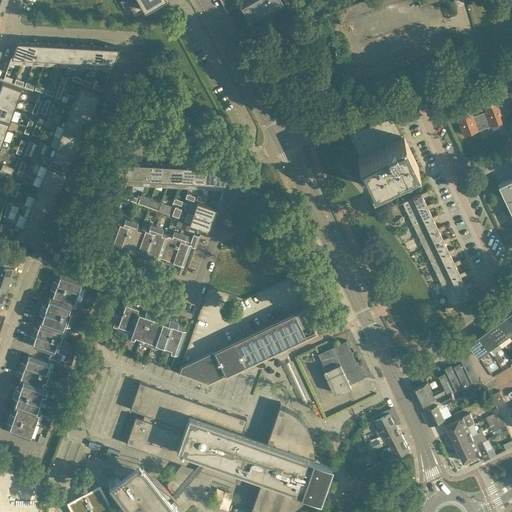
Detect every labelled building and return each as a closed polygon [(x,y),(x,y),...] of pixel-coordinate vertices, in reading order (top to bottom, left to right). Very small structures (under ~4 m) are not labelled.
[(118,0),(126,12),(136,5),(140,3),(145,0),(118,0)] [(250,0),(241,6),(249,21),(258,16),(283,1),(282,0),(250,0)] [(17,40),(10,59),(21,63),(29,39),(26,38),(25,40),(17,40)] [(32,64),(41,40),(37,38),(36,41),(29,40),(30,39),(29,39),(21,63),(22,60),(32,63),(32,64)] [(41,40),(32,64),(34,60),(43,64),(52,40),(48,39),(47,41),(41,41),(41,40)] [(52,40),(43,64),(44,64),(45,61),(54,64),(54,65),(55,65),(63,41),(59,40),(59,42),(52,42),(52,40)] [(63,41),(55,65),(56,62),(66,65),(65,65),(66,65),(74,42),(71,40),(70,43),(63,42),(63,41)] [(74,42),(66,65),(67,62),(77,66),(86,42),(82,41),(81,43),(74,43),(75,42),(74,42)] [(88,66),(97,43),(93,42),(92,44),(86,43),(86,42),(77,66),(79,63),(88,66)] [(97,43),(88,66),(88,67),(89,67),(90,64),(99,67),(100,67),(108,44),(104,42),(104,44),(97,44),(97,43)] [(108,44),(100,67),(101,64),(111,68),(119,45),(108,45),(108,44)] [(482,100),(478,102),(476,98),(475,97),(473,98),(472,98),(471,100),(472,104),(469,105),(469,104),(455,109),(464,134),(478,129),(490,124),(491,125),(505,120),(500,105),(511,100),(511,78),(486,87),(489,97),(482,100)] [(2,81),(0,87),(0,92),(18,99),(21,88),(2,81)] [(81,87),(76,97),(95,105),(100,94),(81,87)] [(0,92),(0,103),(14,109),(18,99),(0,92)] [(71,95),(67,104),(91,115),(95,105),(76,97),(71,95)] [(14,109),(0,103),(0,115),(10,119),(14,109)] [(91,115),(67,104),(64,109),(61,114),(87,125),(91,115)] [(87,125),(61,114),(68,117),(64,127),(83,135),(87,125)] [(0,115),(0,127),(7,129),(10,119),(0,115)] [(404,134),(401,135),(392,117),(349,132),(359,155),(357,156),(372,187),(418,165),(404,134)] [(79,145),(83,135),(64,127),(60,137),(79,145)] [(506,129),(501,131),(504,140),(511,136),(511,130),(511,128),(511,127),(506,129)] [(10,140),(14,131),(8,129),(4,138),(10,140)] [(79,145),(60,137),(56,147),(74,155),(79,145)] [(70,164),(74,155),(56,147),(49,144),(45,154),(51,156),(51,157),(70,164)] [(66,174),(70,164),(51,157),(47,167),(66,174)] [(118,160),(113,174),(111,179),(122,183),(121,183),(122,183),(130,159),(127,158),(126,160),(118,160)] [(130,159),(122,183),(123,180),(133,183),(133,184),(142,160),(138,159),(137,161),(130,161),(131,159),(130,159)] [(144,184),(153,160),(149,159),(148,161),(142,161),(142,160),(133,184),(134,181),(144,184)] [(153,160),(144,184),(145,184),(146,181),(155,185),(156,185),(164,161),(160,160),(160,162),(153,162),(153,161),(153,160)] [(167,186),(175,162),(172,160),(171,163),(164,162),(164,161),(156,185),(157,182),(166,185),(167,186)] [(178,186),(187,162),(183,161),(182,163),(175,163),(176,162),(175,162),(167,186),(168,182),(178,186)] [(189,187),(198,163),(194,162),(193,164),(186,164),(187,163),(187,162),(178,186),(179,183),(189,187)] [(209,164),(205,162),(204,165),(198,164),(198,163),(189,187),(190,187),(191,184),(200,187),(200,188),(209,164)] [(3,163),(1,169),(12,173),(14,167),(3,163)] [(212,188),(220,164),(217,163),(216,165),(209,165),(209,164),(200,188),(201,188),(202,184),(211,188),(212,188)] [(62,184),(66,174),(47,167),(40,164),(36,174),(43,177),(62,184)] [(220,164),(212,188),(213,185),(223,189),(231,166),(220,166),(221,165),(220,164)] [(62,184),(43,177),(39,186),(58,194),(62,184)] [(511,177),(498,184),(511,212),(511,177)] [(39,186),(34,198),(53,206),(58,194),(39,186)] [(403,202),(408,213),(426,204),(424,199),(423,196),(429,193),(427,189),(421,192),(412,196),(402,201),(399,203),(403,202)] [(150,201),(151,197),(141,193),(138,202),(148,206),(150,201)] [(34,198),(31,206),(49,214),(53,206),(34,198)] [(104,200),(99,212),(105,214),(96,241),(101,243),(103,237),(118,242),(116,246),(125,249),(126,245),(134,248),(135,245),(143,248),(141,252),(150,255),(151,251),(166,256),(165,260),(174,263),(175,260),(183,262),(189,244),(195,246),(199,235),(193,232),(190,241),(185,239),(187,235),(174,230),(172,235),(161,231),(163,226),(150,221),(148,226),(142,224),(141,227),(136,225),(137,221),(125,216),(123,220),(112,216),(114,212),(107,210),(110,203),(104,200)] [(197,201),(193,212),(212,219),(216,208),(197,201)] [(408,213),(413,224),(432,215),(430,210),(428,208),(434,205),(432,201),(426,204),(408,213)] [(45,224),(49,214),(31,206),(26,216),(45,224)] [(212,219),(193,212),(189,223),(208,230),(212,219)] [(438,212),(432,215),(413,224),(419,235),(437,227),(435,222),(434,219),(440,216),(438,212)] [(41,234),(45,224),(26,216),(22,226),(41,234)] [(0,226),(0,229),(3,230),(6,231),(5,232),(9,233),(10,229),(4,227),(6,224),(1,222),(0,226)] [(443,224),(437,227),(419,235),(424,247),(443,238),(440,233),(439,230),(445,227),(443,224)] [(37,245),(41,234),(22,226),(18,237),(37,245)] [(445,242),(450,239),(449,235),(443,238),(424,247),(430,258),(448,249),(446,244),(445,242)] [(448,249),(430,258),(435,270),(454,261),(451,256),(450,253),(456,250),(454,247),(454,246),(448,249)] [(0,253),(0,273),(12,278),(15,270),(13,269),(14,265),(13,265),(15,259),(0,253)] [(455,264),(461,262),(460,258),(454,261),(435,270),(440,281),(459,272),(457,267),(455,264)] [(464,283),(462,279),(461,276),(467,273),(465,270),(465,269),(459,272),(440,281),(446,293),(465,284),(464,283)] [(46,356),(51,357),(60,360),(62,353),(54,350),(56,345),(60,346),(65,334),(67,328),(62,327),(64,321),(69,323),(73,310),(69,309),(70,304),(76,306),(78,300),(76,299),(80,286),(83,286),(85,281),(61,272),(58,280),(54,278),(51,287),(55,289),(52,296),(49,295),(47,303),(43,301),(40,310),(43,311),(38,326),(34,325),(31,334),(35,335),(32,343),(49,349),(46,356)] [(0,286),(6,289),(7,284),(10,285),(12,278),(0,273),(0,286)] [(466,287),(472,284),(470,281),(464,283),(465,284),(446,293),(451,304),(448,305),(448,306),(462,299),(462,300),(470,296),(466,287)] [(115,313),(112,322),(111,324),(116,326),(117,324),(130,329),(128,334),(176,351),(181,336),(185,326),(177,324),(178,320),(169,317),(168,320),(153,315),(155,311),(146,308),(144,312),(137,309),(138,307),(130,304),(132,298),(128,296),(121,315),(115,313)] [(229,342),(240,366),(316,330),(305,306),(229,342)] [(511,332),(511,317),(509,313),(499,320),(509,335),(511,332)] [(511,338),(509,335),(499,320),(489,328),(499,342),(503,347),(511,339),(511,338)] [(499,342),(489,328),(479,335),(490,349),(493,354),(498,350),(503,347),(499,342)] [(72,335),(69,342),(77,344),(79,338),(72,335)] [(479,335),(469,342),(480,356),(490,349),(479,335)] [(113,340),(110,346),(118,349),(120,342),(113,340)] [(321,365),(324,372),(354,358),(346,340),(337,344),(319,353),(324,363),(321,365)] [(504,360),(499,352),(495,354),(500,363),(504,360)] [(462,384),(463,386),(464,388),(469,385),(467,382),(478,377),(467,353),(459,356),(461,361),(453,365),(452,363),(444,367),(446,371),(454,388),(462,384)] [(48,367),(50,361),(45,359),(28,354),(26,361),(22,360),(19,369),(23,370),(20,378),(23,379),(20,386),(16,385),(13,394),(17,395),(14,403),(17,404),(14,411),(11,410),(8,418),(11,420),(9,428),(30,435),(33,426),(40,406),(37,406),(42,393),(45,394),(47,387),(42,385),(43,380),(48,382),(50,375),(52,370),(52,369),(48,367)] [(354,358),(324,372),(334,392),(343,387),(344,389),(351,386),(349,382),(363,376),(354,358)] [(420,384),(413,387),(421,404),(442,394),(451,390),(454,388),(446,371),(438,375),(444,388),(442,389),(441,387),(433,392),(428,381),(421,384),(421,383),(419,384),(420,384)] [(59,378),(57,385),(63,387),(65,380),(59,378)] [(305,497),(309,492),(320,496),(332,461),(314,455),(314,447),(313,439),(310,430),(304,421),(298,414),(289,408),(279,404),(280,401),(267,438),(255,434),(242,429),(246,417),(140,380),(130,407),(144,412),(143,416),(135,414),(126,442),(193,465),(198,467),(240,481),(244,469),(262,475),(248,511),(249,511),(250,510),(257,511),(280,511),(288,510),(295,505),(299,503),(302,500),(305,497)] [(442,394),(445,401),(455,397),(451,390),(442,394)] [(493,405),(497,404),(504,401),(500,391),(489,396),(490,398),(493,405)] [(430,425),(439,421),(445,418),(438,403),(431,406),(422,410),(430,425)] [(403,434),(397,423),(396,422),(390,411),(389,408),(376,415),(378,417),(376,418),(380,427),(376,429),(379,435),(379,436),(384,433),(388,442),(403,434)] [(468,425),(475,422),(470,412),(447,423),(451,433),(468,425)] [(451,433),(456,442),(473,434),(468,425),(451,433)] [(508,428),(507,425),(492,431),(494,435),(499,433),(508,428)] [(508,428),(499,433),(500,437),(510,432),(508,428)] [(460,451),(483,440),(482,440),(478,432),(473,434),(456,442),(460,451)] [(410,448),(403,434),(388,442),(390,445),(383,448),(388,459),(410,448)] [(379,437),(378,437),(367,443),(371,451),(383,445),(382,444),(379,437)] [(511,445),(511,439),(503,443),(506,449),(511,445)] [(491,456),(487,447),(483,440),(460,451),(464,461),(481,453),(484,460),(491,456)] [(193,465),(172,490),(171,490),(163,483),(154,477),(153,477),(139,458),(127,468),(121,467),(114,466),(114,467),(116,467),(120,473),(109,482),(124,502),(111,509),(99,486),(70,501),(61,505),(64,511),(65,511),(72,509),(74,511),(180,511),(171,499),(174,495),(178,498),(175,494),(198,467),(193,465)] [(361,462),(356,465),(360,472),(365,469),(361,462)] [(379,462),(360,472),(363,478),(383,468),(379,462)] [(217,504),(228,508),(233,492),(217,486),(215,493),(220,495),(217,504)]
